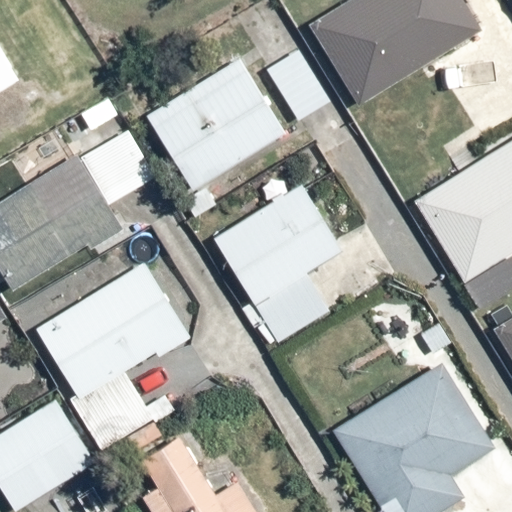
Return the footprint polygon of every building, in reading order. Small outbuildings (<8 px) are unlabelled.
[(471,0),(345,0),(312,20),(363,102),(487,25),(471,0)] [(0,37),(0,90),(23,76),(0,37)] [(329,95),(296,42),(262,64),(296,116),(329,95)] [(242,55),(151,110),(197,186),(288,131),(242,55)] [(511,139),(418,197),(468,278),(511,250),(511,139)] [(79,149),(0,197),(0,262),(16,288),(89,242),(92,247),(127,225),(79,149)] [(305,182),(217,235),(280,339),(332,308),(309,269),(344,247),(305,182)] [(148,258),(39,324),(82,394),(157,348),(161,355),(195,334),(148,258)] [(0,320),(9,315),(0,299),(0,409),(2,408),(0,403),(0,320)] [(511,315),(496,325),(511,350),(511,315)] [(443,358),(334,426),(387,511),(436,511),(467,493),(454,472),(498,444),(443,358)] [(95,455),(57,392),(0,427),(0,485),(12,506),(95,455)] [(166,483),(147,494),(158,511),(262,511),(241,477),(219,490),(182,429),(146,451),(166,483)]
